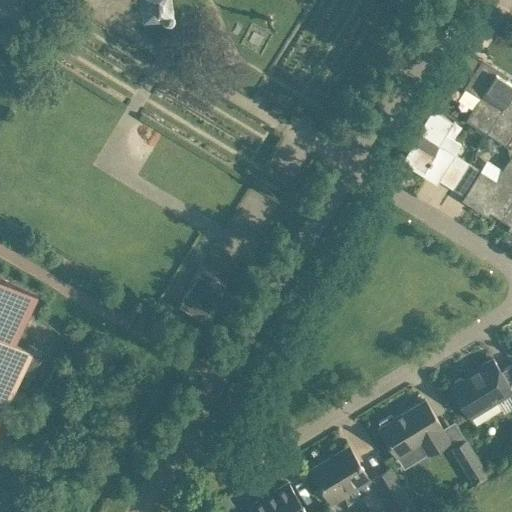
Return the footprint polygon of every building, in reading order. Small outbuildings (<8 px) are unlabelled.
[(465,119),(486,131),(511,89),(511,81),(506,77),(508,74),(491,63),(488,67),(467,53),(451,78),(479,97),(465,119)] [(511,89),(486,131),(506,144),(511,134),(511,89)] [(453,121),(432,108),(402,155),(413,162),(410,166),(428,177),(430,173),(451,186),(467,161),(458,156),(439,143),(453,121)] [(492,136),(483,137),(484,149),(493,148),(492,136)] [(466,144),(458,156),(467,161),(474,149),(466,144)] [(490,211),(500,217),(511,198),(511,158),(510,157),(496,179),(480,169),(467,161),(451,186),(473,200),(470,204),(488,215),(490,211)] [(247,258),(275,200),(247,186),(219,244),(247,258)] [(511,198),(500,217),(510,223),(508,227),(511,229),(511,198)] [(178,304),(203,319),(226,283),(201,267),(178,304)] [(0,413),(15,382),(26,387),(42,354),(31,349),(12,340),(35,293),(36,293),(36,292),(0,274),(0,413)] [(450,386),(460,403),(469,418),(511,392),(511,394),(511,362),(501,369),(492,356),(477,365),(478,368),(450,386)] [(75,370),(56,361),(45,383),(64,392),(75,370)] [(381,424),(378,426),(396,455),(420,440),(427,452),(449,439),(442,427),(443,427),(425,397),(393,416),(391,413),(378,420),(381,424)] [(475,484),(489,475),(466,438),(452,447),(475,484)] [(310,467),(320,484),(331,501),(350,490),(348,486),(367,474),(359,461),(349,444),(310,467)] [(417,511),(412,503),(389,466),(374,475),(396,511),(397,511),(398,511),(417,511)] [(264,495),(248,505),(251,511),(306,511),(306,510),(298,498),(288,481),(271,491),(272,493),(265,497),(264,495)] [(420,496),(417,502),(418,507),(423,511),(429,509),(432,504),(431,498),(426,495),(420,496)]
